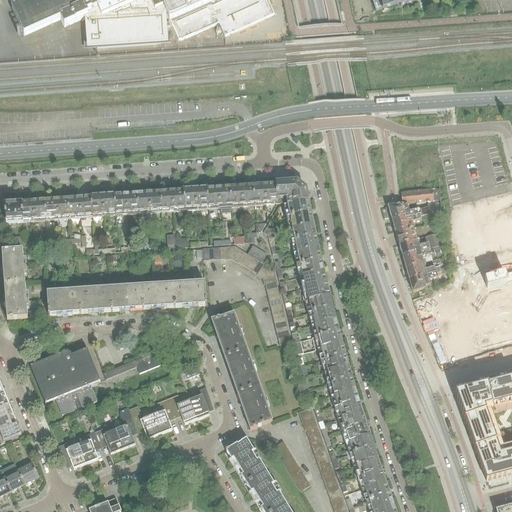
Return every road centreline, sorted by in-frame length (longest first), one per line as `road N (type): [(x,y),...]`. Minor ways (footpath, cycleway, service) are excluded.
road 1 (residential): [(263,164),(310,164),(320,178),(409,511)]
road 2 (secondary): [(309,0),(362,240),(416,387)]
road 3 (secondary): [(427,384),(375,256),(318,0)]
road 4 (residential): [(196,445),(228,429),(228,415),(205,353),(182,332),(155,325),(62,332),(3,354)]
road 5 (residential): [(263,164),(264,140),(275,132),(368,121),(412,132),(505,126),(511,151)]
road 6 (residential): [(263,164),(0,182)]
road 7 (residential): [(62,499),(3,354)]
road 8 (residential): [(62,499),(196,445)]
road 9 (secondary): [(469,502),(427,384)]
road 10 (secondary): [(416,387),(460,504)]
